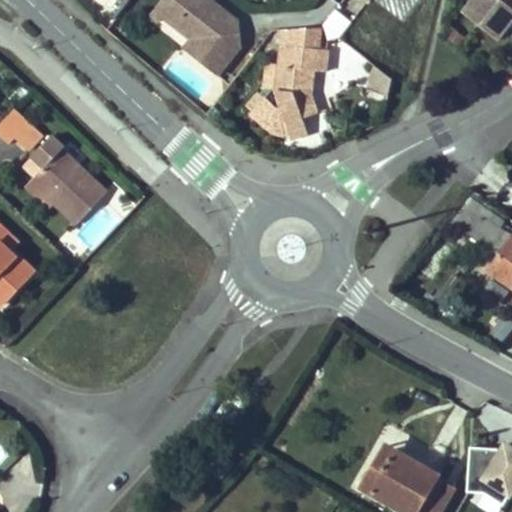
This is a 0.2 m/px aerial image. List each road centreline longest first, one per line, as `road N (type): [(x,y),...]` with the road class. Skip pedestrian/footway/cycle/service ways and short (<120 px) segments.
road 1 (tertiary): [(226,182),(33,0)]
road 2 (residential): [(115,445),(192,401),(254,313),(289,292)]
road 3 (residential): [(246,255),(231,290),(115,445)]
road 4 (tertiary): [(511,384),(445,354),(329,275)]
road 5 (residential): [(382,161),(511,84)]
road 6 (residential): [(0,372),(115,445)]
